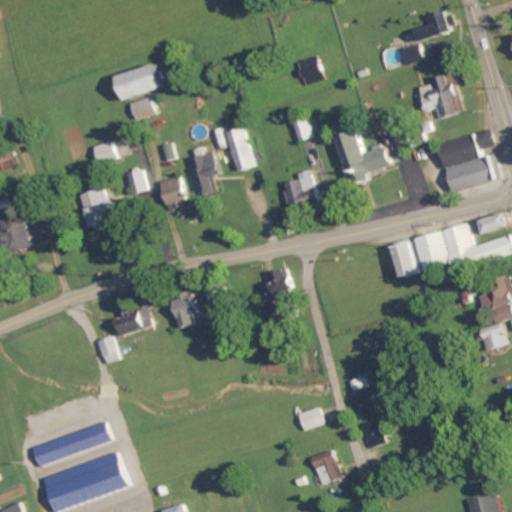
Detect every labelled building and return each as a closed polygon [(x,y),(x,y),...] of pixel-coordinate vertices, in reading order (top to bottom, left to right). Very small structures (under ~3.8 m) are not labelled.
[(434,27),(422,31),(425,42),(458,32),(452,12),(432,18),(434,27)] [(431,61),(426,44),(410,49),(415,66),(431,61)] [(329,81),(323,57),(303,63),(310,87),(329,81)] [(171,89),(164,65),(126,75),(133,100),(171,89)] [(427,88),(434,112),(443,109),(446,120),(465,115),(460,97),(465,96),(462,84),(457,85),(454,75),(440,79),(442,84),(427,88)] [(0,86),(0,121),(11,119),(2,86),(0,86)] [(162,115),(156,98),(136,105),(142,122),(162,115)] [(318,139),(312,118),(299,122),(305,142),(318,139)] [(260,168),(249,129),(233,133),(243,172),(260,168)] [(506,181),(499,156),(491,158),(489,151),(503,147),(498,130),(447,144),(460,194),(506,181)] [(399,167),(392,145),(371,151),(365,131),(342,138),(356,186),(377,181),(375,174),(399,167)] [(0,163),(6,163),(8,171),(21,168),(15,136),(0,138),(0,163)] [(104,163),(122,158),(118,142),(100,147),(104,163)] [(218,177),(226,174),(219,152),(195,161),(207,193),(222,187),(218,177)] [(153,191),(147,170),(133,174),(139,195),(153,191)] [(297,212),(326,204),(317,170),(303,174),(305,181),(290,185),(297,212)] [(193,203),(184,177),(165,183),(174,209),(193,203)] [(122,200),(113,202),(107,182),(93,185),(95,193),(89,195),(98,233),(122,227),(120,221),(127,219),(122,200)] [(0,212),(0,213),(20,207),(17,197),(0,201),(0,212)] [(511,213),(490,219),(494,235),(511,230),(511,213)] [(37,248),(28,214),(5,220),(15,254),(37,248)] [(425,238),(434,271),(463,263),(465,270),(511,257),(511,238),(482,247),(476,225),(425,238)] [(403,247),(412,278),(429,273),(420,242),(403,247)] [(278,316),(303,310),(294,269),(278,273),(280,283),(271,285),(278,316)] [(511,321),(511,277),(496,283),(500,293),(487,298),(491,309),(497,307),(504,325),(511,321)] [(233,304),(229,289),(211,294),(216,309),(233,304)] [(202,314),(199,295),(179,300),(185,329),(201,326),(199,315),(202,314)] [(127,335),(158,328),(154,308),(122,315),(127,335)] [(511,346),(511,340),(507,324),(489,329),(495,351),(511,346)] [(105,342),(111,365),(126,361),(119,337),(105,342)] [(358,392),(373,388),(371,378),(355,382),(358,392)] [(310,432),(331,426),(325,408),(305,414),(310,432)] [(373,449),(391,445),(386,421),(368,425),(373,449)] [(39,448),(45,467),(120,443),(114,424),(39,448)] [(347,480),(341,452),(319,456),(325,485),(347,480)] [(475,501),(476,511),(505,511),(503,496),(475,501)]
